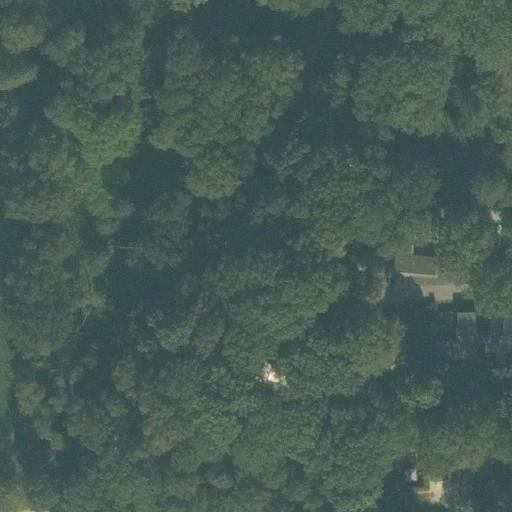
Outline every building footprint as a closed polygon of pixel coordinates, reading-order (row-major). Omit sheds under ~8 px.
[(375,191),(371,199),(382,204),(385,197),(375,191)] [(325,210),(317,225),(357,248),(379,208),(365,200),(352,224),(325,210)] [(468,209),(461,259),(478,262),(481,236),(484,237),(487,211),(468,209)] [(434,272),(436,255),(410,253),(413,225),(396,223),(392,269),(434,272)] [(341,281),(348,266),(303,241),(294,259),(317,271),(318,269),(341,281)] [(359,257),(354,266),(363,271),(368,262),(359,257)] [(511,258),(503,257),(501,270),(510,270),(511,258)] [(451,278),(452,268),(443,268),(442,278),(451,278)] [(275,290),(269,305),(297,318),(285,344),(299,350),(318,310),(275,290)] [(511,358),(511,307),(502,307),(502,332),(499,332),(499,359),(511,358)] [(436,340),(436,358),(476,357),(475,312),(455,312),(456,339),(436,340)] [(388,352),(368,353),(369,371),(408,370),(407,323),(387,324),(388,352)] [(291,360),(294,353),(283,348),(280,356),(291,360)] [(259,355),(251,373),(264,379),(265,376),(289,387),(296,371),(259,355)] [(479,388),(479,378),(469,378),(469,388),(479,388)] [(298,404),(305,407),(309,399),(301,396),(298,404)] [(472,431),(475,474),(490,473),(487,430),(472,431)] [(447,476),(443,431),(427,433),(431,478),(447,476)] [(402,485),(400,445),(373,447),(375,487),(402,485)]
